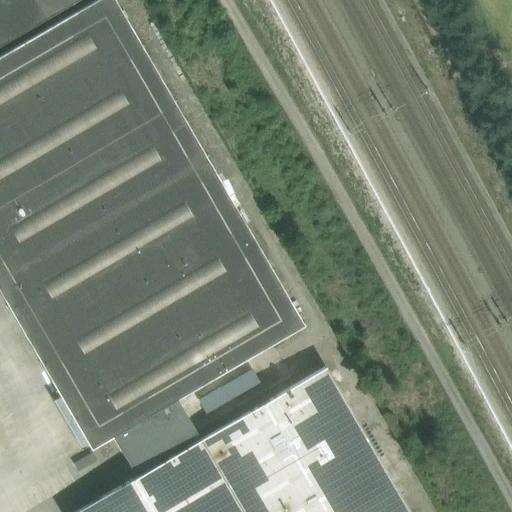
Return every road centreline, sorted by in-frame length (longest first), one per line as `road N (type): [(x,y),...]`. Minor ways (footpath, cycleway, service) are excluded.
road 1 (track): [(511,502),(223,0)]
road 2 (track): [(511,173),(417,0)]
